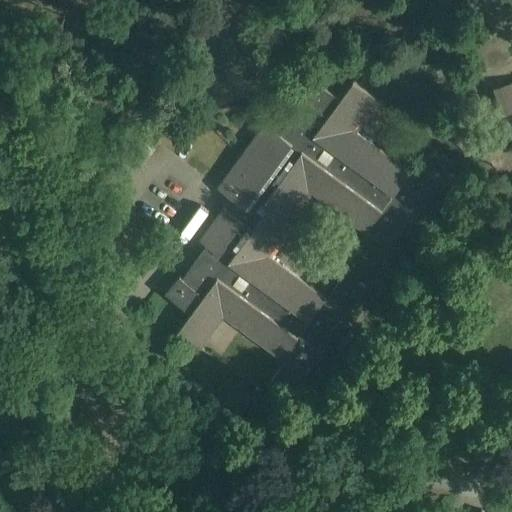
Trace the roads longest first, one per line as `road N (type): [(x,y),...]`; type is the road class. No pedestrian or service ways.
road 1 (unclassified): [(205,465),(311,413),(511,405)]
road 2 (unclassified): [(112,337),(0,194)]
road 3 (unclassified): [(0,379),(19,405),(68,401),(91,386),(112,337)]
road 4 (unclassified): [(205,465),(112,337)]
